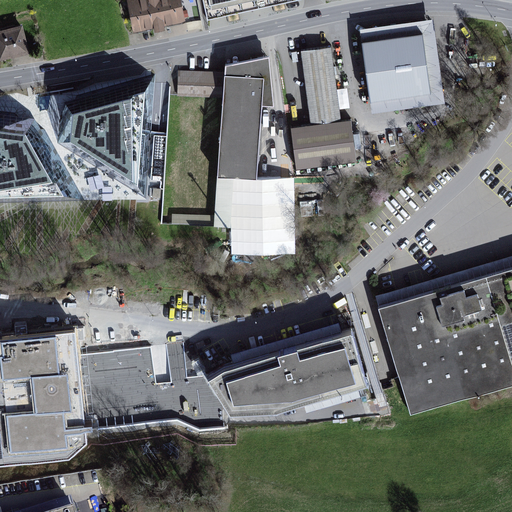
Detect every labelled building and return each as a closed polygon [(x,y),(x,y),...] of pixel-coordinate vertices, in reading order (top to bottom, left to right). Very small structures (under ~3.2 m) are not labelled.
[(137,30),(154,27),(148,0),(130,0),(137,30)] [(148,0),(154,27),(171,23),(166,0),(148,0)] [(166,0),(171,23),(189,19),(184,0),(166,0)] [(32,51),(25,24),(0,30),(0,53),(1,59),(32,51)] [(393,114),(430,109),(426,77),(435,76),(429,31),(357,40),(372,150),(397,146),(393,114)] [(312,122),(294,124),(300,166),(358,159),(353,117),(342,118),(333,45),(303,49),(312,122)] [(260,175),(265,99),(277,100),(272,52),(229,60),(221,172),(260,175)] [(223,71),(180,70),(179,96),(222,97),(223,71)] [(154,75),(65,99),(58,142),(146,198),(154,75)] [(35,118),(0,112),(0,203),(85,201),(35,118)] [(511,385),(511,263),(381,302),(414,414),(511,385)] [(78,327),(0,335),(0,463),(92,454),(78,327)] [(368,386),(350,328),(222,367),(207,376),(228,414),(274,414),(368,386)] [(77,511),(75,502),(41,511),(77,511)]
